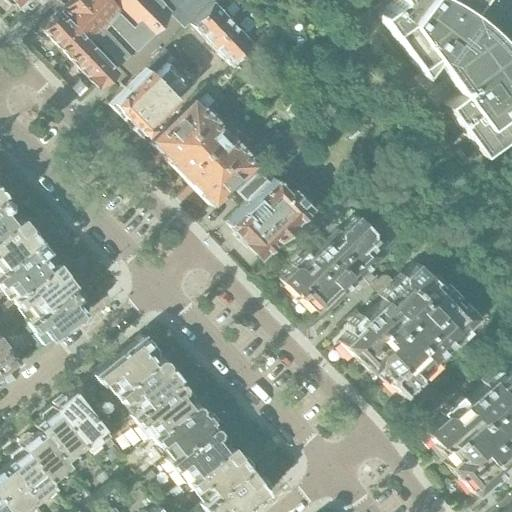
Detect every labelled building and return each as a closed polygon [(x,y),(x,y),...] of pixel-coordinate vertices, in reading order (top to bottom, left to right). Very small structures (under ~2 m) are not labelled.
[(69,26),(78,36),(83,41),(103,21),(115,10),(114,8),(106,0),(64,0),(57,7),(72,23),(69,26)] [(163,20),(169,13),(155,0),(122,0),(114,8),(115,10),(103,21),(131,50),(163,20)] [(122,0),(106,0),(114,8),(122,0)] [(155,0),(169,13),(183,28),(187,25),(188,26),(212,5),(216,0),(155,0)] [(477,155),(511,129),(511,51),(510,53),(498,39),(500,38),(501,35),(501,33),(499,31),(498,31),(496,30),(493,31),(492,33),(482,23),(467,11),(475,0),(395,0),(378,13),(377,15),(377,18),(417,72),(416,74),(419,75),(431,59),(456,92),(440,104),(477,155)] [(230,64),(229,64),(270,25),(263,20),(245,40),(235,30),(212,5),(188,26),(227,67),(230,64)] [(78,36),(69,26),(72,23),(57,7),(36,26),(61,52),(78,36)] [(125,56),(131,50),(103,21),(83,41),(78,36),(61,52),(93,86),(105,75),(104,74),(124,55),(125,56)] [(135,135),(194,78),(195,66),(170,40),(167,43),(104,104),(135,135)] [(227,67),(226,69),(234,77),(239,74),(230,64),(227,67)] [(226,69),(222,73),(230,81),(234,77),(226,69)] [(222,73),(217,77),(226,85),(230,81),(222,73)] [(222,89),(226,85),(217,77),(213,80),(222,89)] [(213,80),(209,84),(218,93),(222,89),(213,80)] [(209,84),(205,88),(214,97),(218,93),(209,84)] [(174,171),(217,131),(208,122),(211,119),(197,104),(194,107),(189,101),(146,142),(155,151),(158,149),(170,162),(168,165),(174,171)] [(217,131),(174,171),(185,183),(188,181),(200,193),(197,196),(206,204),(248,164),(240,154),(243,151),(229,137),(226,140),(217,131)] [(329,142),(329,139),(324,134),(321,134),(315,141),(315,144),(319,148),(322,149),(329,142)] [(266,162),(273,155),(268,149),(260,156),(266,162)] [(287,225),(306,208),(291,191),(288,194),(272,178),(268,182),(259,172),(253,177),(249,179),(245,182),(243,186),(237,191),(246,201),(223,222),(254,255),(272,239),(275,241),(279,241),(288,232),(289,228),(287,225)] [(0,231),(17,218),(0,196),(0,231)] [(364,276),(368,272),(363,267),(361,269),(360,268),(379,249),(366,234),(366,229),(352,215),(335,231),(335,236),(327,243),(323,239),(296,265),(290,265),(277,279),(292,294),(289,297),(299,308),(305,308),(306,306),(309,309),(332,286),(336,290),(348,278),(350,280),(356,281),(362,275),(364,276)] [(0,267),(35,241),(36,234),(30,227),(23,226),(17,218),(0,231),(0,267)] [(0,291),(6,299),(52,262),(52,257),(47,251),(42,250),(35,241),(0,267),(0,291)] [(24,322),(70,286),(70,285),(71,278),(65,272),(58,271),(52,262),(6,299),(6,300),(0,304),(0,312),(13,302),(17,308),(17,311),(21,316),(24,317),(25,319),(23,321),(24,322)] [(368,272),(364,276),(352,288),(357,294),(369,282),(370,284),(368,286),(379,298),(353,323),(354,324),(337,342),(353,359),(354,359),(358,355),(364,361),(369,361),(381,374),(381,379),(382,380),(395,394),(413,376),(413,371),(453,333),(452,332),(470,314),(455,299),(453,301),(449,301),(446,297),(449,293),(436,279),(432,283),(411,262),(399,274),(398,280),(394,284),(385,275),(379,275),(375,279),(368,272)] [(70,286),(24,322),(32,332),(31,333),(40,345),(84,310),(85,305),(76,294),(77,294),(70,286)] [(8,334),(0,340),(0,341),(7,350),(15,343),(8,334)] [(112,392),(156,357),(156,351),(151,345),(146,344),(139,335),(90,373),(99,385),(104,381),(112,392)] [(16,362),(7,351),(0,341),(0,376),(1,376),(7,372),(8,369),(16,362)] [(130,414),(175,379),(175,373),(170,366),(164,365),(163,365),(156,357),(112,392),(121,403),(130,414)] [(511,368),(508,363),(489,379),(487,378),(445,414),(440,414),(421,430),(434,444),(432,446),(445,461),(443,464),(468,493),(487,477),(488,477),(511,456),(511,368)] [(128,415),(145,437),(191,401),(191,396),(186,390),(181,388),(175,380),(175,379),(130,414),(128,415)] [(74,385),(69,389),(77,399),(82,395),(74,385)] [(49,405),(80,445),(82,448),(94,439),(95,441),(104,433),(87,412),(77,399),(69,389),(49,405)] [(169,457),(210,424),(209,423),(210,417),(205,410),(199,410),(198,409),(191,401),(145,437),(146,438),(148,437),(155,447),(159,444),(169,457)] [(70,453),(80,445),(49,405),(38,413),(38,418),(38,419),(32,424),(36,430),(63,464),(72,456),(70,453)] [(111,435),(124,424),(121,420),(108,430),(111,435)] [(184,480),(226,446),(226,441),(221,434),(216,433),(210,424),(169,457),(165,460),(181,481),(184,480)] [(63,464),(36,430),(30,434),(24,433),(16,439),(16,444),(18,447),(47,482),(56,476),(59,479),(69,472),(63,464)] [(184,480),(201,501),(245,469),(245,468),(245,462),(240,455),(234,454),(233,454),(227,446),(226,446),(184,480)] [(49,486),(47,482),(18,447),(8,455),(8,460),(2,465),(33,505),(43,497),(41,493),(49,486)] [(23,511),(33,505),(2,465),(0,466),(0,503),(6,511),(16,511),(19,511),(20,511),(23,511)] [(245,469),(201,501),(197,505),(203,511),(235,511),(262,492),(262,491),(263,484),(258,478),(251,477),(245,469)] [(144,484),(154,476),(150,470),(140,478),(144,484)] [(104,497),(113,489),(109,484),(100,492),(104,497)] [(162,506),(181,491),(176,485),(157,499),(162,506)] [(98,494),(91,499),(94,504),(101,499),(98,494)]
